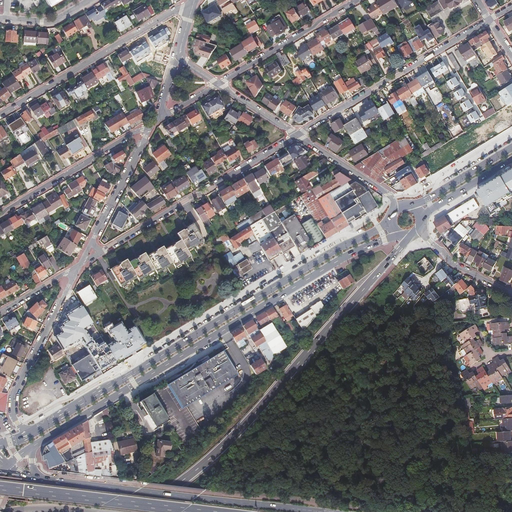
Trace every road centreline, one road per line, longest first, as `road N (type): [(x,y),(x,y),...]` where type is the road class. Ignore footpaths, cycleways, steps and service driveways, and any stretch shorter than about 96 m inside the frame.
road 1 (primary): [(32,447),(337,261),(396,236)]
road 2 (trunk): [(138,511),(204,466),(306,359),(405,237)]
road 3 (primary): [(315,511),(35,478)]
road 4 (residential): [(357,239),(335,238),(282,269),(138,357),(138,369)]
road 5 (primary): [(357,239),(138,369)]
road 6 (residential): [(489,21),(296,136)]
road 7 (residential): [(193,0),(0,115)]
road 8 (residential): [(296,136),(104,250)]
road 9 (trunk): [(198,511),(0,488)]
road 10 (residential): [(29,435),(11,410),(13,391),(80,264)]
road 11 (residential): [(0,214),(154,123)]
road 12 (residential): [(217,84),(357,0)]
road 13 (residential): [(93,237),(154,123)]
road 14 (primary): [(138,369),(29,435)]
road 15 (residential): [(296,136),(392,198),(396,209)]
